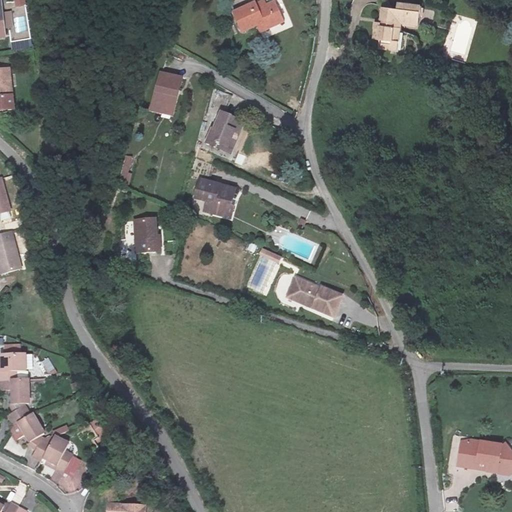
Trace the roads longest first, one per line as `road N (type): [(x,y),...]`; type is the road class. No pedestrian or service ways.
road 1 (unclassified): [(200,511),(74,322),(29,172),(0,148)]
road 2 (unclassified): [(322,0),(302,134),(332,222),(377,285),(403,350)]
road 3 (residential): [(199,292),(403,350)]
road 4 (unclassified): [(414,362),(431,511)]
